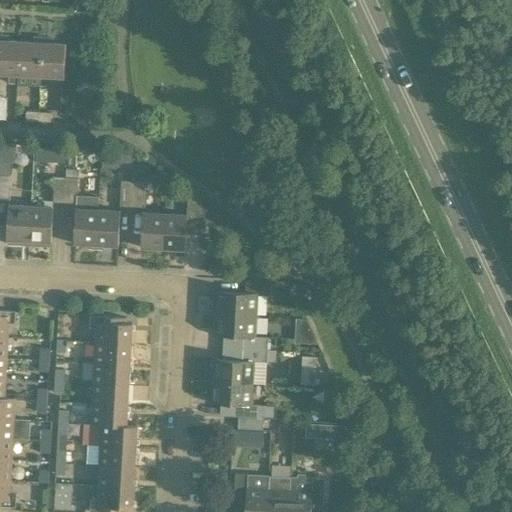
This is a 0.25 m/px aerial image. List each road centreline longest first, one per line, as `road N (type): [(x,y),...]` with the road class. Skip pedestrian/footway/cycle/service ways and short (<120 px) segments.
road 1 (residential): [(174,511),(184,289),(0,277)]
road 2 (primary): [(511,318),(361,0)]
